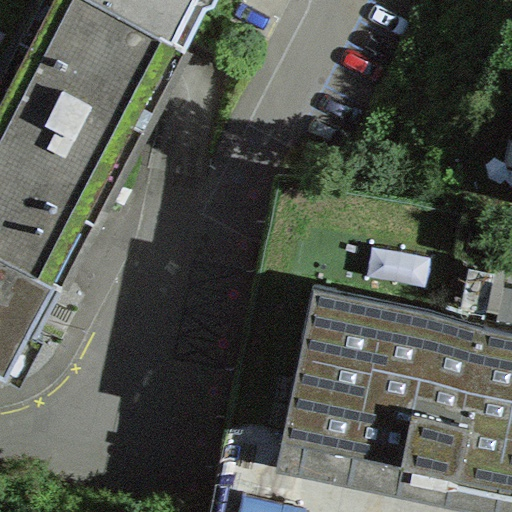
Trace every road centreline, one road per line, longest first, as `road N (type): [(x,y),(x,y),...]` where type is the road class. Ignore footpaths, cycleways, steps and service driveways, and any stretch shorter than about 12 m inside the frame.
road 1 (residential): [(0,438),(106,409),(148,367),(260,167),(327,0)]
road 2 (unknown): [(511,294),(350,261)]
